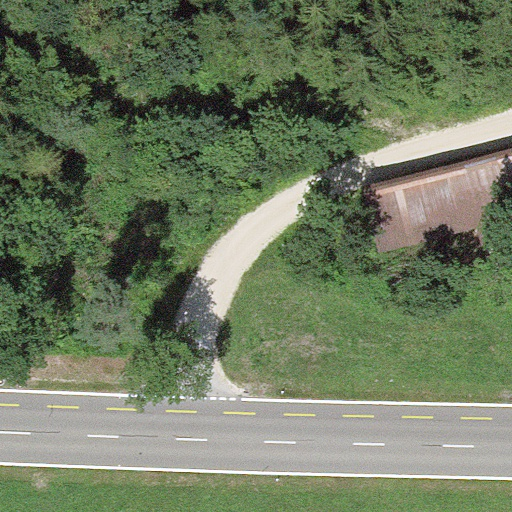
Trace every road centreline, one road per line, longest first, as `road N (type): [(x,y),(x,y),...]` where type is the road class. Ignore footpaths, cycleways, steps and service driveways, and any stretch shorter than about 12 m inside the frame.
road 1 (track): [(511,127),(327,184),(259,225),(214,271),(193,337),(201,446)]
road 2 (secondary): [(511,452),(0,438)]
